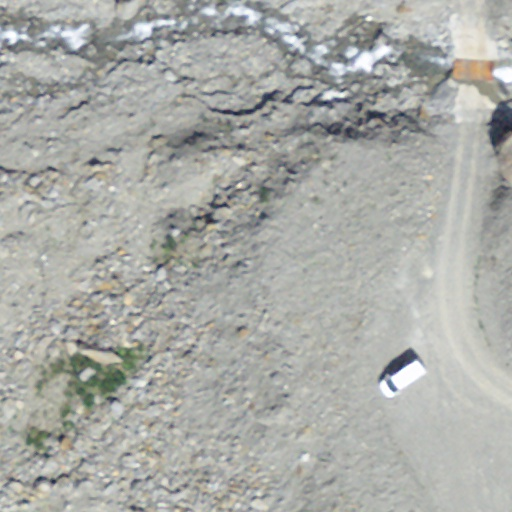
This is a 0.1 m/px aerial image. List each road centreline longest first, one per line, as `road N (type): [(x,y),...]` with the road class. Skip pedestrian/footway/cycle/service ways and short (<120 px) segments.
road 1 (track): [(511,402),(479,388),(453,360),(457,257),(474,171),(469,0)]
road 2 (track): [(479,388),(463,473),(470,511)]
